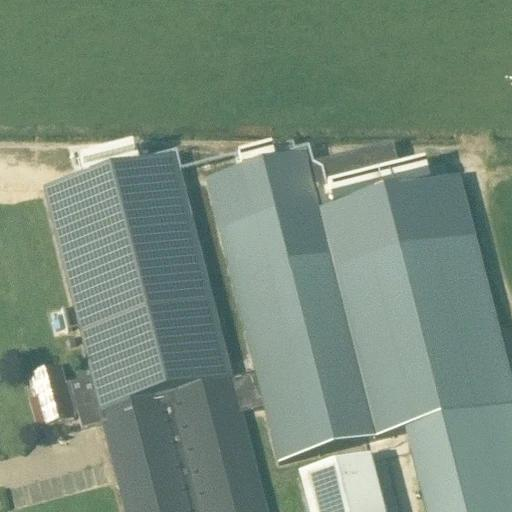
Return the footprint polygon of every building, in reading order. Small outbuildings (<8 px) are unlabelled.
[(511,511),(511,387),(505,359),(459,180),(431,187),(426,163),(400,170),(394,145),(306,167),(304,159),(205,184),(255,377),(263,411),(277,467),(403,435),(423,511),(511,511)] [(99,417),(165,400),(168,399),(232,383),(176,160),(43,193),(90,380),(99,417)] [(99,417),(90,380),(79,383),(64,387),(59,371),(28,379),(35,402),(30,403),(38,432),(74,422),(73,418),(78,416),(81,432),(101,427),(99,417)] [(267,511),(248,435),(243,416),(263,411),(255,377),(232,383),(168,399),(181,453),(183,453),(198,511),(267,511)] [(115,485),(122,511),(192,511),(165,400),(99,417),(101,427),(115,485)] [(302,481),(309,511),(384,511),(372,463),(302,481)]
